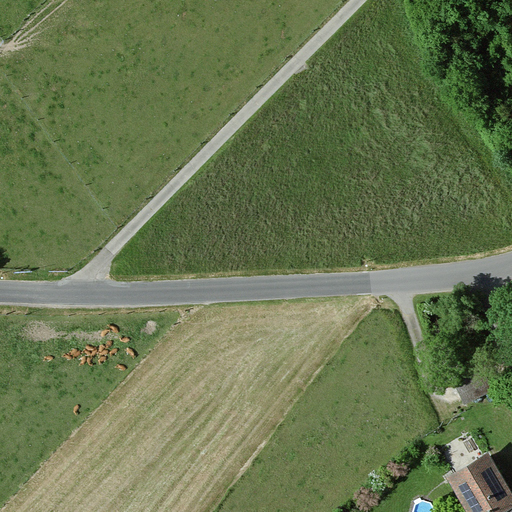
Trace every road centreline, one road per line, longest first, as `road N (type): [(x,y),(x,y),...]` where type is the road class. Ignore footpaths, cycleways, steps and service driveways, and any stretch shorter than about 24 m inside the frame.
road 1 (unclassified): [(0,291),(447,281),(511,265)]
road 2 (track): [(76,293),(92,266),(359,0)]
